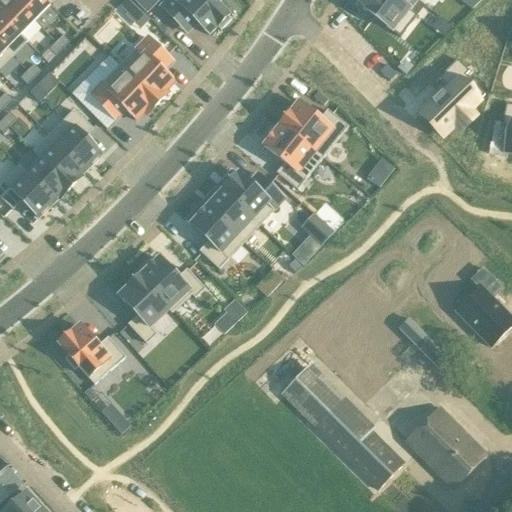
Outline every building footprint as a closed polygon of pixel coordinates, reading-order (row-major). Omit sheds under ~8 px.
[(11,0),(4,0),(0,4),(0,16),(20,37),(21,36),(34,23),(11,0)] [(11,0),(34,23),(50,7),(42,0),(11,0)] [(158,0),(132,0),(147,14),(160,1),(158,0)] [(174,0),(168,0),(161,8),(179,26),(188,34),(197,25),(209,36),(217,28),(221,31),(231,21),(228,17),(217,6),(221,3),(218,0),(175,0),(174,0)] [(362,0),(358,5),(360,6),(359,7),(400,39),(417,17),(409,11),(417,1),(415,0),(362,0)] [(128,1),(121,8),(128,15),(135,8),(128,1)] [(0,16),(0,45),(13,58),(28,43),(21,36),(20,37),(0,16)] [(361,23),(347,38),(364,53),(377,37),(361,23)] [(63,36),(56,43),(62,50),(69,43),(63,36)] [(147,39),(119,67),(157,105),(168,94),(166,92),(174,85),(163,74),(173,64),(166,58),(147,39)] [(56,43),(48,50),(55,57),(62,50),(56,43)] [(0,45),(0,70),(13,58),(0,45)] [(432,106),(422,116),(443,137),(453,127),(459,132),(475,116),(469,111),(485,96),(465,76),(469,73),(457,61),(438,79),(448,90),(443,95),(441,94),(440,95),(441,97),(433,104),(432,103),(431,104),(432,106)] [(34,65),(27,72),(34,79),(41,72),(34,65)] [(387,66),(380,73),(389,82),(396,76),(387,66)] [(119,67),(91,96),(110,115),(116,121),(126,111),(137,122),(144,115),(146,116),(157,105),(119,67)] [(27,72),(20,79),(27,86),(34,79),(27,72)] [(35,90),(30,94),(39,104),(44,99),(35,90)] [(5,94),(0,99),(0,103),(5,108),(12,101),(5,94)] [(489,99),(483,118),(492,121),(499,103),(489,99)] [(289,115),(280,126),(281,126),(323,160),(348,129),(327,112),(319,122),(298,105),(289,115)] [(511,106),(506,105),(501,126),(511,128),(506,152),(511,153),(511,106)] [(74,112),(49,137),(85,173),(102,157),(84,139),(93,130),(74,112)] [(9,114),(2,121),(9,128),(16,121),(9,114)] [(2,121),(0,122),(0,132),(2,135),(9,128),(2,121)] [(281,126),(264,147),(285,165),(277,174),(298,191),(323,160),(281,126)] [(49,137),(33,153),(40,160),(41,159),(71,189),(80,179),(85,173),(49,137)] [(26,173),(25,174),(55,204),(61,198),(71,189),(41,159),(40,160),(26,173)] [(19,167),(0,186),(0,198),(13,211),(21,202),(39,220),(55,204),(25,174),(26,173),(19,167)] [(221,193),(222,192),(259,228),(284,201),(265,183),(257,175),(248,185),(238,175),(221,193)] [(221,193),(206,209),(244,244),(259,228),(222,192),(221,193)] [(325,204),(314,216),(334,234),(345,222),(325,204)] [(206,209),(190,226),(208,244),(200,253),(219,271),(244,244),(206,209)] [(334,234),(314,216),(301,229),(310,238),(292,257),(303,267),(334,234)] [(146,272),(139,279),(169,311),(168,312),(172,315),(192,296),(195,300),(205,290),(187,271),(178,280),(159,260),(156,262),(153,258),(142,268),(146,272)] [(295,261),(288,267),(295,275),(302,268),(295,261)] [(491,349),(511,328),(511,320),(492,300),(502,290),(483,270),(471,281),(480,290),(456,313),(491,349)] [(129,288),(119,297),(138,317),(128,326),(147,345),(156,336),(150,329),(168,312),(169,311),(139,279),(138,278),(128,288),(129,288)] [(234,301),(227,308),(239,322),(247,314),(234,301)] [(408,319),(398,329),(441,373),(451,363),(408,319)] [(60,345),(59,345),(69,357),(65,360),(75,371),(78,367),(95,386),(125,359),(108,339),(98,348),(79,327),(70,335),(59,345),(60,345)] [(347,460),(373,434),(307,370),(281,395),(347,460)] [(94,386),(84,394),(102,415),(112,406),(94,386)] [(454,491),(488,457),(439,410),(405,444),(454,491)] [(113,427),(121,436),(131,428),(123,419),(113,427)] [(373,434),(347,460),(379,491),(404,465),(373,434)] [(2,486),(0,488),(0,505),(11,496),(2,486)] [(26,494),(5,511),(39,511),(41,510),(42,511),(43,510),(34,501),(34,502),(26,494)]
